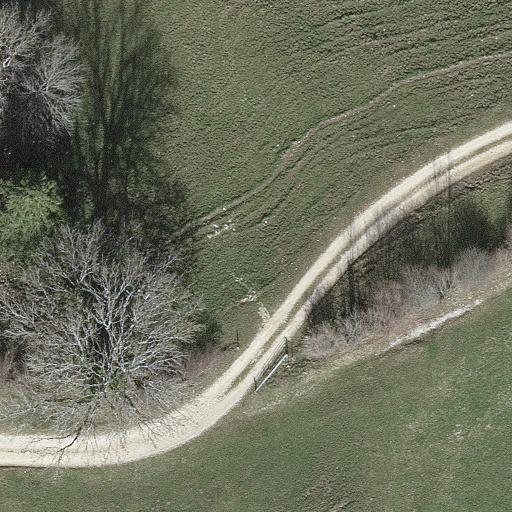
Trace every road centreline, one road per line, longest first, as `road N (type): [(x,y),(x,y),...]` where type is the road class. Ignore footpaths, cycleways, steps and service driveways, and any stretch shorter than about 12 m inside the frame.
road 1 (track): [(511,133),(340,250),(227,384)]
road 2 (track): [(227,384),(153,442),(0,454)]
